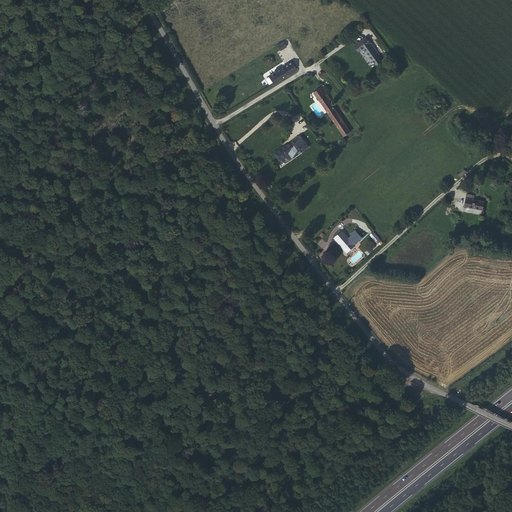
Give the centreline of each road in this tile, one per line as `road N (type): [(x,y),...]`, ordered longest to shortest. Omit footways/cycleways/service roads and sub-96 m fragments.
road 1 (track): [(229,147),(0,475)]
road 2 (residential): [(212,123),(331,289)]
road 3 (motorway): [(511,393),(369,511)]
road 4 (residential): [(331,289),(462,174)]
road 5 (residential): [(331,289),(407,376),(451,396)]
road 6 (motorway): [(386,511),(511,409)]
road 7 (residential): [(137,0),(212,123)]
